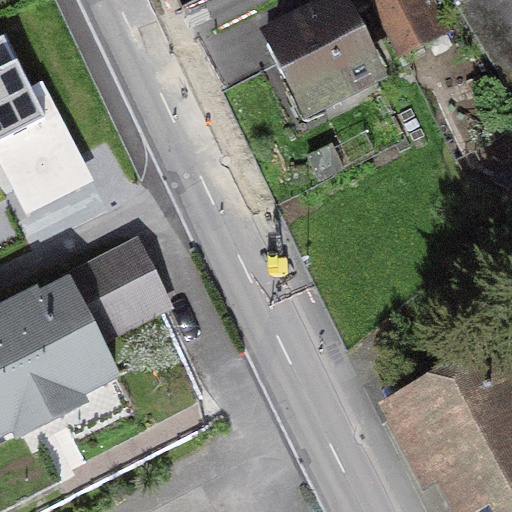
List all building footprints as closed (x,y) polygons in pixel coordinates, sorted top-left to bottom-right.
[(370,0),(399,57),(443,35),(425,0),(370,0)] [(511,0),(465,0),(453,7),(511,101),(511,0)] [(291,78),(309,112),(372,80),(337,11),(264,49),(281,83),(291,78)] [(159,315),(129,256),(68,286),(99,345),(159,315)] [(70,292),(0,327),(0,438),(32,422),(67,404),(115,379),(70,292)] [(511,511),(511,352),(414,404),(470,511),(511,511)]
